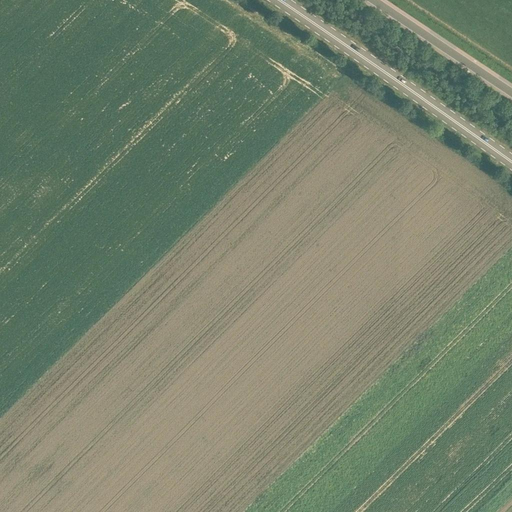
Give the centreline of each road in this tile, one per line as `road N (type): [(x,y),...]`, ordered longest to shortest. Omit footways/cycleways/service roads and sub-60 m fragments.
road 1 (primary): [(511,158),(288,0)]
road 2 (tertiary): [(511,93),(372,0)]
